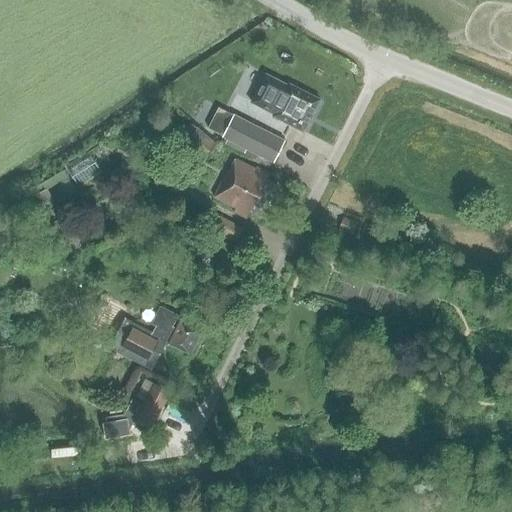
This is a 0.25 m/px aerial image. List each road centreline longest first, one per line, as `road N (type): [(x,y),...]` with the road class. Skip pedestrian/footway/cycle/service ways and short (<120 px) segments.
road 1 (residential): [(208,406),(384,64)]
road 2 (tertiary): [(384,64),(511,113)]
road 3 (tertiary): [(272,0),(384,64)]
